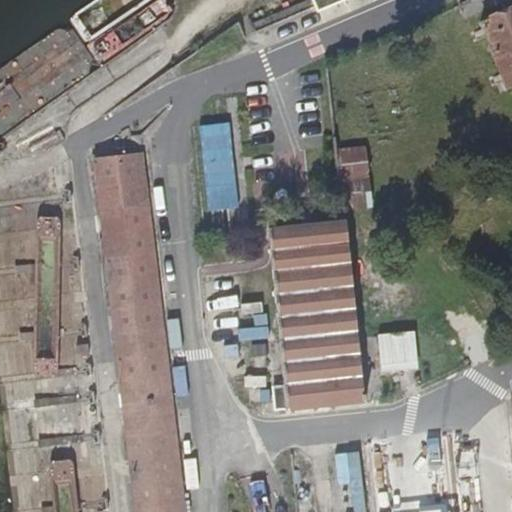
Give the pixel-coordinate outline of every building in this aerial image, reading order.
[(475,0),(458,8),(464,20),(509,0),(475,0)] [(511,11),(479,25),(506,88),(511,85),(511,11)] [(356,71),(349,56),(326,66),(327,83),(327,84),(356,71)] [(198,153),(208,241),(235,238),(269,235),(286,387),(273,388),(276,412),(363,402),(342,210),(335,152),(334,139),(198,153)] [(364,150),(335,152),(342,210),(370,207),(364,150)] [(94,165),(136,511),(183,511),(139,160),(94,165)] [(235,238),(208,241),(212,271),(239,268),(235,238)] [(5,269),(6,298),(19,297),(19,268),(5,269)] [(56,297),(58,327),(75,325),(73,296),(56,297)] [(245,321),(245,308),(214,309),(215,322),(245,321)] [(461,366),(479,358),(459,318),(441,327),(460,366),(461,366)] [(170,321),(173,348),(184,347),(181,319),(170,321)] [(381,371),(419,370),(418,334),(380,335),(381,371)] [(176,371),(179,398),(189,396),(185,369),(176,371)] [(247,380),(251,407),(272,404),(268,376),(247,380)] [(42,430),(84,432),(85,398),(43,397),(42,430)] [(57,466),(62,511),(86,511),(81,463),(57,466)]
